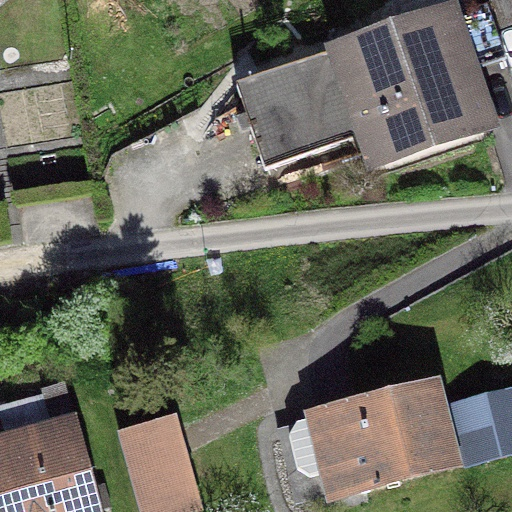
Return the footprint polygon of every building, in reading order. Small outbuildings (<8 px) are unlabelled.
[(511,0),(484,0),(487,8),(490,6),(499,31),(511,26),(511,0)] [(323,50),(326,57),(354,142),(365,177),(501,132),(480,69),(508,60),(499,31),(490,6),(487,8),(460,16),(457,6),(323,50)] [(265,171),(354,142),(326,57),(237,87),(246,115),(236,118),(241,133),(251,130),(265,171)] [(327,506),(463,471),(446,405),(439,380),(303,415),(305,422),(276,429),(296,506),(325,499),(327,506)] [(102,511),(76,415),(73,416),(64,383),(39,390),(41,395),(0,405),(0,419),(4,435),(0,436),(0,511),(102,511)] [(463,471),(511,458),(511,388),(446,405),(463,471)] [(203,511),(177,416),(116,433),(137,511),(203,511)]
